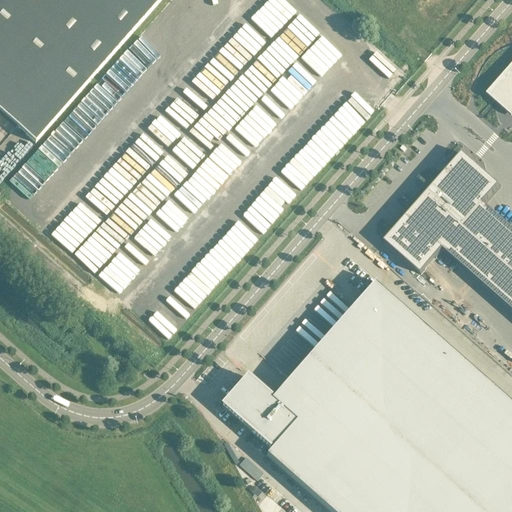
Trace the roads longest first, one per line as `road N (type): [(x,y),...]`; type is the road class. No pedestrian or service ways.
road 1 (unclassified): [(0,358),(71,413),(103,419),(156,401),(511,0)]
road 2 (unknown): [(511,391),(345,246)]
road 3 (unknown): [(178,379),(314,511)]
road 4 (unknown): [(345,246),(245,359)]
